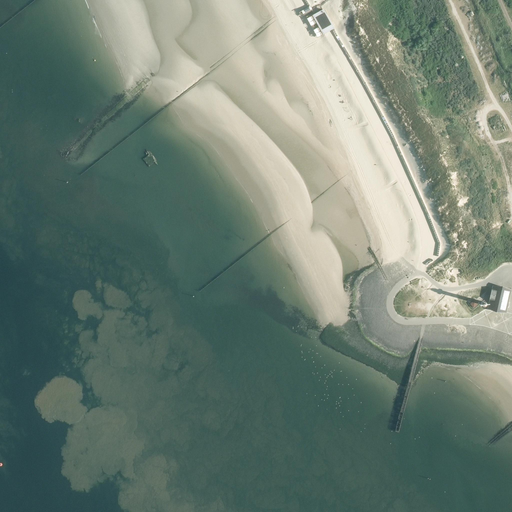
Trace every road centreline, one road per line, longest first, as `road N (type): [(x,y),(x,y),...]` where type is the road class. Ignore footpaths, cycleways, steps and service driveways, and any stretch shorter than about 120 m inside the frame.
road 1 (unclassified): [(418,273),(391,296),(397,319),(489,323),(511,312)]
road 2 (track): [(448,0),(511,132)]
